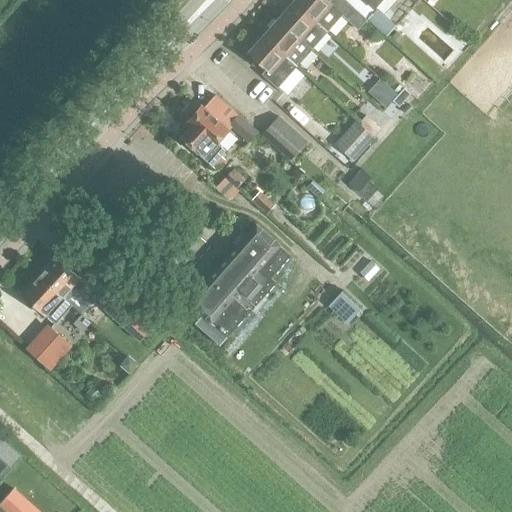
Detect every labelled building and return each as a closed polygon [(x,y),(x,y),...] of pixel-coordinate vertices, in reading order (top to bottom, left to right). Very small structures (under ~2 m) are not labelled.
[(329,0),(295,0),(295,1),(327,30),(341,14),(358,30),(368,20),(345,0),(330,0),(329,0)] [(363,0),(375,10),(384,0),(363,0)] [(427,0),(437,8),(444,0),(427,0)] [(327,30),(295,1),(279,18),(312,47),(327,30)] [(370,18),(382,28),(389,20),(378,10),(370,18)] [(312,47),(279,18),(264,35),(297,64),(312,47)] [(297,64),(264,35),(249,53),(267,69),(263,74),(277,86),(297,64)] [(380,90),(393,100),(400,106),(411,94),(405,88),(399,94),(387,84),(380,90)] [(183,137),(207,158),(219,168),(226,159),(221,155),(226,150),(223,147),(219,144),(232,130),(204,105),(189,121),(193,125),(183,137)] [(259,131),(239,114),(231,125),(250,142),(259,131)] [(367,115),(360,122),(356,119),(336,141),(355,157),(370,141),(369,140),(380,128),(367,115)] [(301,150),(309,142),(280,116),(273,125),(301,150)] [(301,150),(273,125),(264,135),(292,160),(301,150)] [(365,167),(351,178),(366,195),(379,185),(365,167)] [(230,195),(245,178),(234,169),(226,177),(222,174),(215,183),(230,195)] [(227,259),(189,302),(203,315),(196,323),(221,345),(228,337),(245,318),(252,309),(253,310),(268,293),(277,283),(272,278),(291,255),(280,245),(257,225),(247,236),(227,259)] [(90,305),(72,288),(81,277),(58,256),(41,275),(73,303),(83,313),(90,305)] [(41,275),(24,294),(56,322),(73,303),(41,275)] [(162,317),(126,286),(105,310),(141,341),(162,317)] [(362,307),(344,290),(329,306),(348,323),(362,307)] [(82,314),(74,323),(84,331),(92,322),(82,314)] [(27,348),(51,370),(73,346),(48,324),(27,348)] [(20,456),(0,438),(0,474),(2,476),(20,456)] [(41,511),(14,488),(0,504),(8,511),(41,511)]
